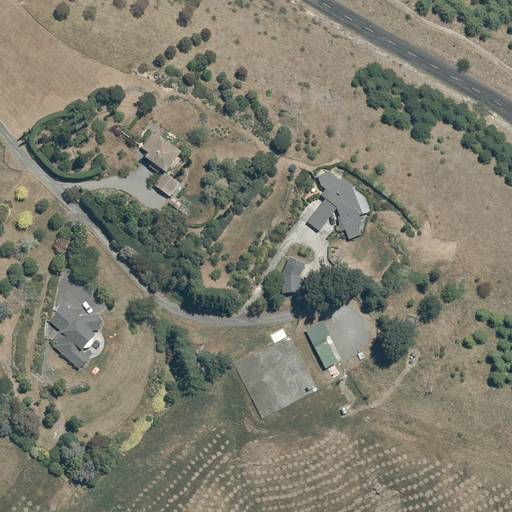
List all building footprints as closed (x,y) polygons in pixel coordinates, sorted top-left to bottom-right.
[(183,154),(154,134),(143,149),(151,154),(147,160),(168,174),(183,154)] [(179,183),(164,173),(156,186),(171,196),(179,183)] [(359,215),(362,215),(359,199),(357,199),(355,188),(343,179),(341,181),(331,173),(320,175),(319,177),(322,187),(327,191),(322,197),(326,200),(309,222),(321,231),(339,209),(342,233),(347,233),(348,239),(361,237),(360,228),(361,228),(359,215)] [(303,295),(301,276),(306,265),(290,259),(282,277),(284,296),(303,295)] [(100,318),(79,316),(67,304),(50,320),(61,331),(54,338),(60,344),(56,347),(79,371),(90,360),(84,353),(100,337),(96,333),(100,333),(100,318)] [(330,334),(323,320),(306,329),(328,370),(339,363),(329,343),(334,341),(330,334)] [(288,339),(284,329),(272,334),(276,344),(288,339)]
